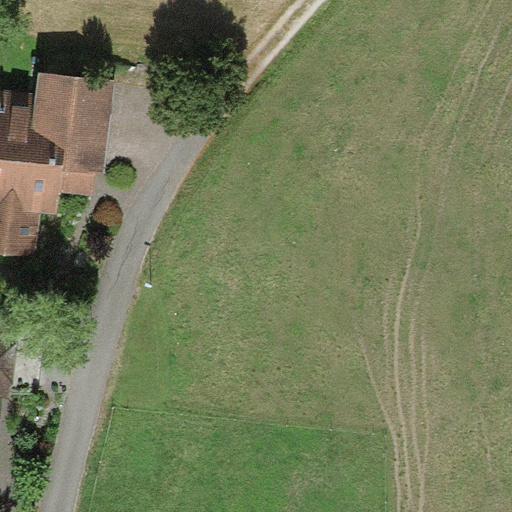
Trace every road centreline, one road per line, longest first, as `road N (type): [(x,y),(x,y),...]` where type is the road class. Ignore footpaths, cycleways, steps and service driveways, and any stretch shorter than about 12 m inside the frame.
road 1 (residential): [(60,511),(113,294),(159,180),(222,101)]
road 2 (track): [(307,0),(222,101)]
